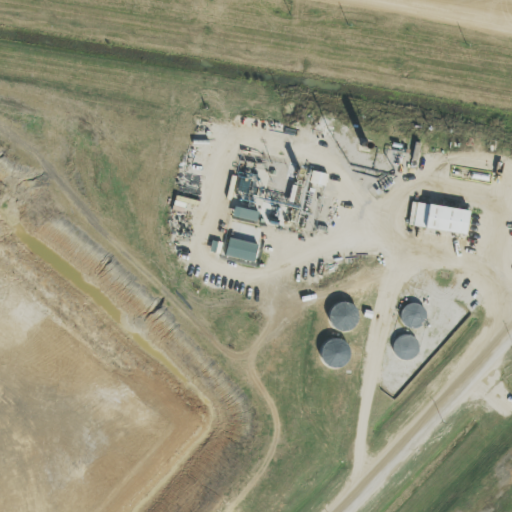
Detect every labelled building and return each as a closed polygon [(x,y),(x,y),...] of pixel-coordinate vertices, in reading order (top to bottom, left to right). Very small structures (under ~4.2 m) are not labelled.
[(327,175),(311,172),(310,183),(325,186),(327,175)] [(469,211),(412,203),(408,226),(465,235),(469,211)] [(232,218),(256,223),(259,213),(234,207),(232,218)] [(226,258),(255,261),(257,244),(228,240),(226,258)] [(326,324),(349,333),(359,309),(336,300),(326,324)] [(397,316),(411,331),(428,317),(413,301),(397,316)] [(394,360),(418,359),(417,336),(393,338),(394,360)] [(348,342),(322,341),(322,367),(347,368),(348,342)]
